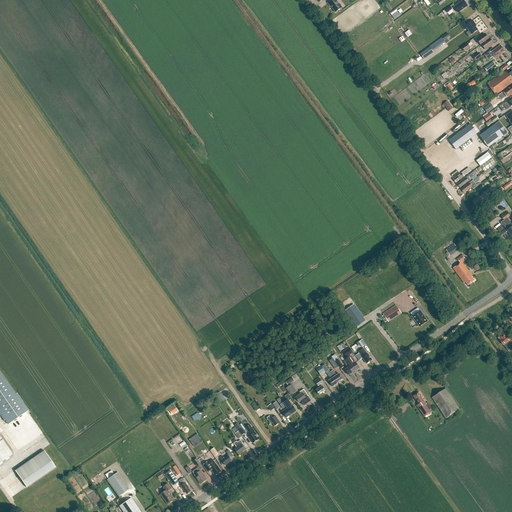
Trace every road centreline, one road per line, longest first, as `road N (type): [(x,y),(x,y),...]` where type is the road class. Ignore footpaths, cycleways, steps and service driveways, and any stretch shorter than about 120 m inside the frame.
road 1 (tertiary): [(181,511),(511,279)]
road 2 (unclassified): [(308,0),(511,274)]
